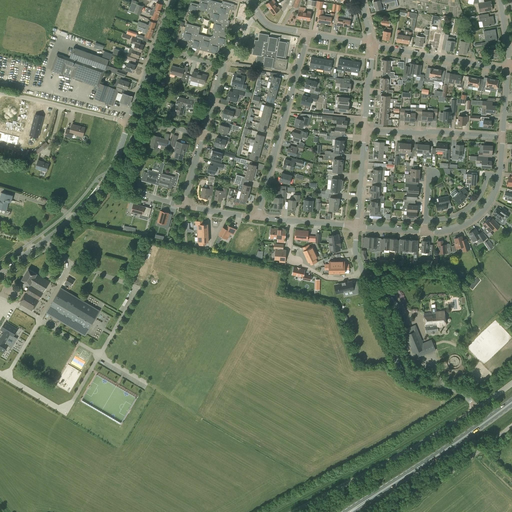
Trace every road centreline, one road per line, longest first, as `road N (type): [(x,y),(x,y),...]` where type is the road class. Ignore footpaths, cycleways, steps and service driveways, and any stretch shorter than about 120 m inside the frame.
road 1 (unclassified): [(293,511),(476,409)]
road 2 (residential): [(256,218),(308,33)]
road 3 (unclassified): [(476,409),(457,390),(408,377),(363,272)]
road 4 (primary): [(377,493),(511,401)]
road 5 (tertiary): [(0,273),(71,218),(109,171)]
road 6 (unclassified): [(511,425),(400,511)]
road 7 (residential): [(507,69),(372,45)]
road 8 (residential): [(501,137),(365,130)]
road 9 (tertiary): [(129,123),(172,0)]
